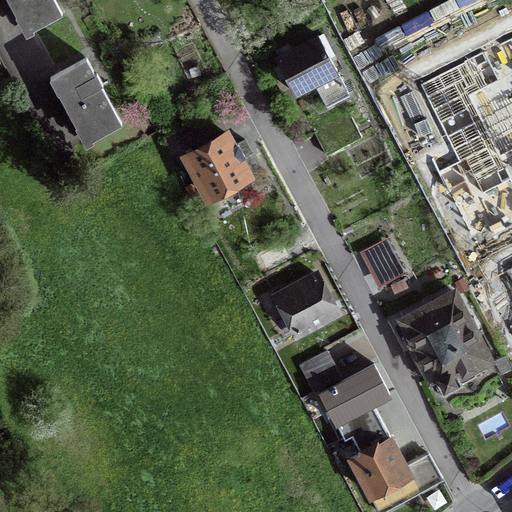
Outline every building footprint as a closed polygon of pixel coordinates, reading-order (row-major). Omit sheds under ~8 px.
[(7,0),(25,33),(59,14),(51,0),(7,0)] [(347,96),(317,37),(275,59),(278,66),(274,68),(279,79),(284,77),(294,95),(312,85),(325,108),(347,96)] [(119,124),(99,87),(100,86),(94,75),(93,76),(84,60),(50,79),(85,143),(119,124)] [(327,154),(362,134),(349,110),(313,130),(327,154)] [(232,147),(225,135),(185,157),(207,197),(229,186),(229,187),(235,189),(243,184),(244,179),(244,177),(247,175),(238,159),(243,157),(236,145),(232,147)] [(375,286),(405,270),(387,236),(357,252),(375,286)] [(258,257),(265,271),(288,258),(281,245),(258,257)] [(281,308),(296,335),(335,313),(315,276),(286,291),(279,289),(273,293),(271,300),(274,306),(281,308)] [(478,283),(467,288),(481,316),(489,311),(485,302),(487,301),(478,283)] [(414,349),(408,352),(414,365),(421,362),(429,378),(432,377),(441,394),(475,377),(471,368),(487,359),(453,293),(402,320),(415,344),(412,346),(414,349)] [(299,366),(313,392),(340,378),(325,352),(299,366)] [(350,459),(378,511),(380,511),(441,479),(427,455),(405,466),(371,403),(387,394),(372,366),(320,394),(344,439),(351,435),(361,453),(350,459)]
